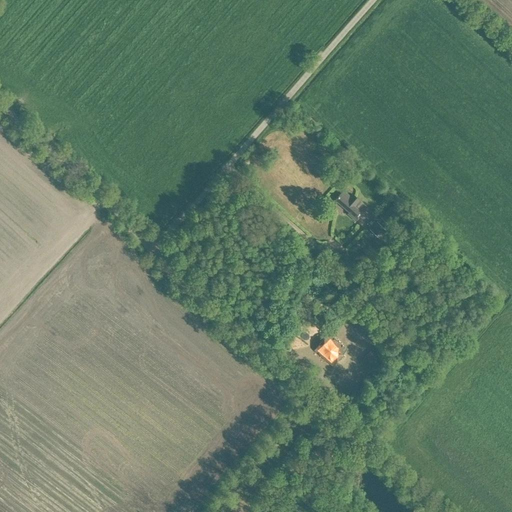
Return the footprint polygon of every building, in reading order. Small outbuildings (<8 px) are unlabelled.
[(351,197),(343,190),(334,200),(349,213),(347,214),(355,221),(367,208),(352,195),(351,197)] [(388,225),(401,212),(393,204),(380,217),(388,225)] [(377,237),(385,229),(376,221),(369,230),(377,237)] [(332,366),(346,350),(328,334),(313,350),(332,366)] [(371,370),(381,359),(371,350),(361,361),(371,370)]
